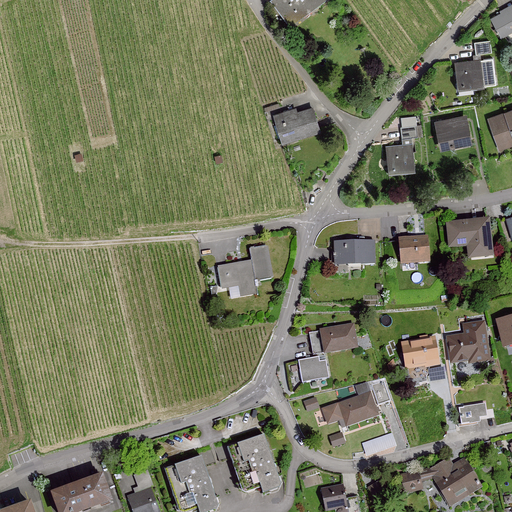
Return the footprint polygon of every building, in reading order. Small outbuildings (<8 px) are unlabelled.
[(326,0),(275,0),(272,2),(290,27),(326,0)] [(511,6),(491,17),(502,39),(511,33),(511,6)] [(455,93),(485,90),(482,59),(452,61),(455,93)] [(321,134),(312,106),(276,118),(285,145),(321,134)] [(499,150),(511,145),(511,109),(488,119),(499,150)] [(438,149),(473,143),(468,116),(433,122),(438,149)] [(386,145),(389,177),(417,174),(414,143),(386,145)] [(468,262),(493,259),(490,222),(447,226),(449,250),(466,248),(468,262)] [(402,267),(430,265),(429,240),(401,242),(402,267)] [(336,267),(377,268),(377,244),(336,244),(336,267)] [(231,302),(258,297),(255,282),(273,278),(267,247),(250,251),(252,262),(217,268),(220,289),(228,288),(231,302)] [(505,352),(511,349),(511,318),(497,322),(505,352)] [(449,367),(490,361),(484,323),(460,326),(462,336),(445,339),(449,367)] [(324,356),(359,350),(354,326),(320,332),(324,356)] [(404,372),(441,368),(438,343),(401,347),(404,372)] [(302,386),(329,382),(325,359),(298,363),(302,386)] [(346,430),(380,418),(372,393),(322,411),(328,426),(343,421),(346,430)] [(485,417),(484,406),(459,410),(461,426),(478,424),(477,418),(485,417)] [(332,449),(345,444),(342,435),(329,439),(332,449)] [(281,488),(265,438),(242,445),(247,462),(252,461),(256,472),(260,470),(267,492),(281,488)] [(450,508),(483,488),(465,459),(454,466),(449,458),(427,472),(405,476),(407,494),(438,489),(450,508)] [(210,511),(220,509),(203,459),(180,466),(186,483),(191,482),(194,493),(199,491),(205,511),(210,511)] [(55,511),(92,511),(113,505),(102,475),(49,494),(55,511)] [(336,511),(348,510),(343,485),(321,489),(325,511),(336,511)] [(131,511),(161,511),(152,488),(126,498),(131,511)]
